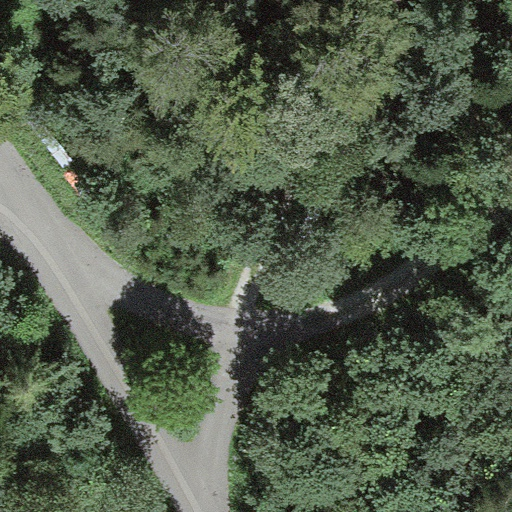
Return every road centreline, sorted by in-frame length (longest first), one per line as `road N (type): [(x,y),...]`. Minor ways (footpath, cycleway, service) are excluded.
road 1 (track): [(196,510),(239,335),(378,295),(440,257),(511,195)]
road 2 (track): [(391,0),(284,189),(256,258),(239,335)]
road 3 (tertiary): [(31,224),(197,511)]
road 4 (track): [(239,335),(31,224)]
